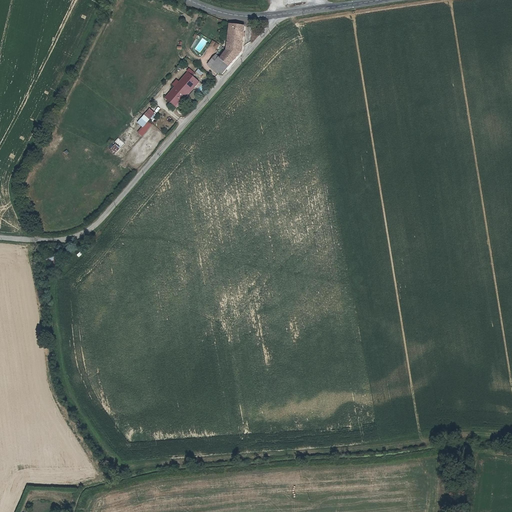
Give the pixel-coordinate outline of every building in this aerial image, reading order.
[(223,54),(217,52),(212,63),(227,73),(238,58),(248,25),(233,23),(223,54)] [(213,40),(211,45),(218,49),(221,45),(213,40)] [(205,63),(203,65),(215,74),(216,72),(205,63)] [(191,73),(169,97),(180,107),(202,82),(191,73)] [(144,137),(153,124),(150,122),(157,113),(150,108),(138,123),(143,126),(138,132),(144,137)] [(119,138),(116,142),(122,148),(125,144),(119,138)] [(115,155),(121,148),(116,143),(110,150),(115,155)] [(65,262),(62,256),(50,261),(52,266),(65,262)]
